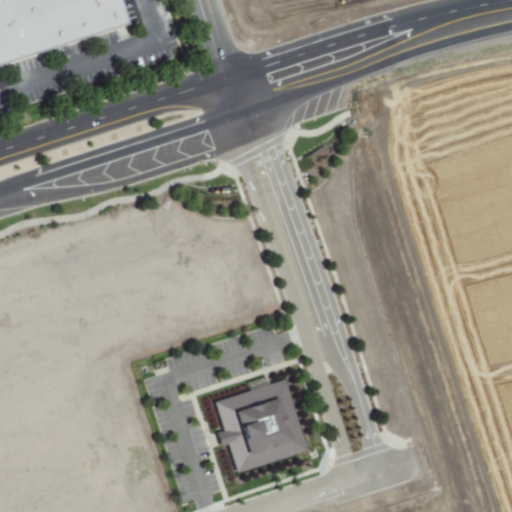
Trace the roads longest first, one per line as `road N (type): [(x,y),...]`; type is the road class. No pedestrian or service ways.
road 1 (tertiary): [(257,152),(320,329),(350,377),(373,453),(367,472)]
road 2 (primary): [(238,114),(430,38),(511,19)]
road 3 (primary): [(0,203),(101,187),(226,149),(257,152)]
road 4 (primary): [(0,193),(238,114)]
road 5 (primary): [(227,78),(0,150)]
road 6 (primary): [(420,19),(227,78)]
road 7 (primary): [(393,33),(250,94),(238,114)]
road 8 (residential): [(367,472),(248,511)]
